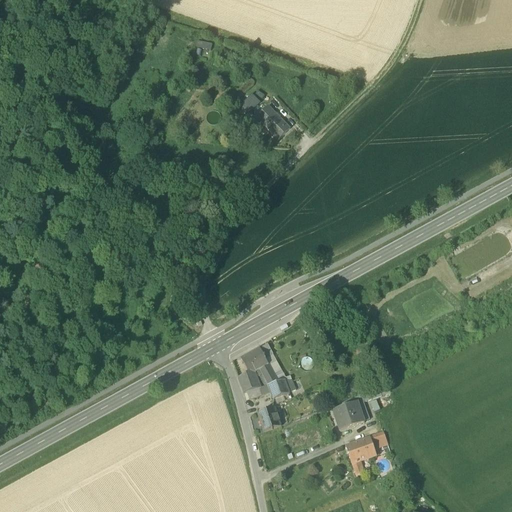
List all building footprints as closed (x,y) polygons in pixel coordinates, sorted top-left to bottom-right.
[(213,51),(215,45),(199,41),(198,48),(213,51)] [(198,48),(196,56),(210,60),(212,52),(198,48)] [(240,108),(248,116),(260,105),(252,96),(240,108)] [(263,126),(278,142),(290,130),(268,108),(259,116),(266,123),(263,126)] [(256,119),(263,126),(266,123),(259,116),(256,119)] [(268,346),(260,351),(265,361),(273,356),(274,356),(268,346)] [(269,367),(265,361),(260,351),(241,362),(249,376),(250,378),(256,375),(257,374),(260,372),(269,367)] [(285,384),(288,383),(273,356),(265,361),(269,367),(279,385),(285,384)] [(279,385),(269,367),(260,372),(267,385),(269,388),(279,385)] [(260,372),(257,374),(264,387),(267,385),(260,372)] [(244,395),(245,394),(261,390),(256,375),(250,378),(249,376),(239,379),(244,395)] [(288,383),(285,384),(290,397),(296,395),(292,382),(288,383)] [(355,382),(341,387),(344,398),(358,393),(355,382)] [(284,398),(290,397),(285,384),(279,385),(269,388),(270,395),(272,401),(275,401),(284,398)] [(262,395),(262,397),(270,395),(269,388),(261,390),(262,395)] [(262,395),(261,390),(245,394),(247,401),(262,397),(262,395)] [(359,398),(362,405),(378,399),(376,392),(359,398)] [(380,412),(376,402),(371,404),(374,414),(380,412)] [(335,415),(342,434),(367,424),(360,405),(335,415)] [(256,416),(263,434),(280,428),(274,410),(256,416)] [(370,440),(374,452),(388,447),(388,446),(384,436),(370,440)] [(346,449),(352,465),(359,463),(376,457),(375,456),(374,452),(370,440),(346,449)] [(363,473),(359,463),(352,465),(356,475),(363,473)]
